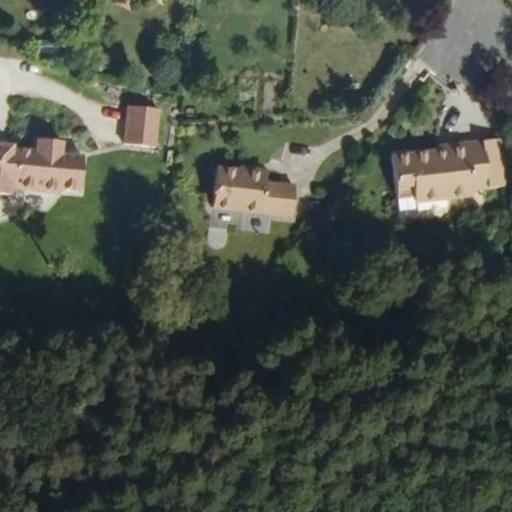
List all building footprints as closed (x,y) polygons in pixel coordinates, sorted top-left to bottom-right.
[(146,156),(152,117),(121,113),(115,151),(146,156)] [(68,195),(73,160),(51,157),(53,146),(28,142),(27,154),(3,149),(3,146),(0,145),(0,191),(1,189),(46,196),(48,193),(68,195)] [(478,174),(495,170),(492,142),(473,145),(478,174)] [(459,195),(498,189),(495,170),(478,174),(473,145),(437,151),(438,160),(425,163),(424,157),(379,164),(387,207),(404,205),(404,209),(460,200),(459,195)] [(423,153),(424,157),(425,163),(438,160),(437,151),(423,153)] [(280,221),(285,190),(258,185),(259,176),(208,167),(200,210),(280,221)]
